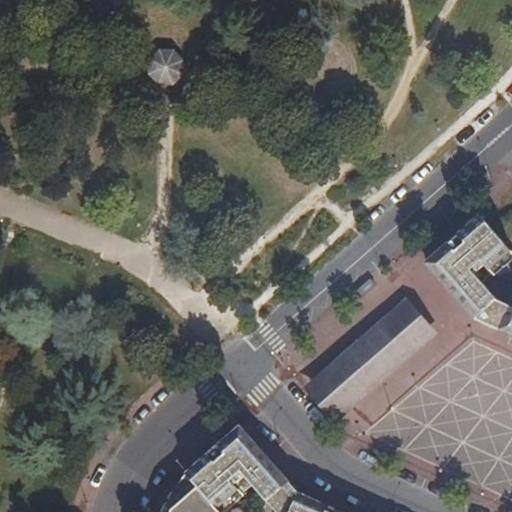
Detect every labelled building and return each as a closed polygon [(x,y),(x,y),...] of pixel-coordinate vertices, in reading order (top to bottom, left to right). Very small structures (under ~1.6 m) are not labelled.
[(159,51),(148,62),(148,77),(158,87),(174,88),(184,77),(185,62),(174,52),(159,51)] [(511,296),(503,304),(497,301),(481,283),(491,275),(494,277),(511,259),(511,252),(480,216),(451,241),(426,264),(474,319),(489,326),(511,336),(511,296)] [(336,417),(430,334),(405,306),(310,388),(336,417)] [(339,511),(297,493),(292,488),(238,428),(211,451),(186,473),(176,491),(186,478),(216,511),(225,511),(244,497),(241,494),(251,485),(266,501),(260,511),(339,511)] [(169,504),(165,511),(216,511),(186,478),(176,491),(178,496),(169,504)]
